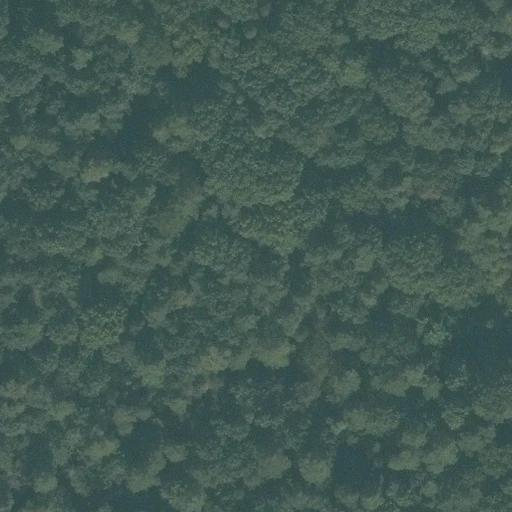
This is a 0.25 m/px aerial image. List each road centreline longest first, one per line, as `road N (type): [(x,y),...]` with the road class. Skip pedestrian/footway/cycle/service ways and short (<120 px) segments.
road 1 (track): [(174,0),(344,281),(368,303),(386,307)]
road 2 (track): [(386,307),(445,332),(511,339)]
